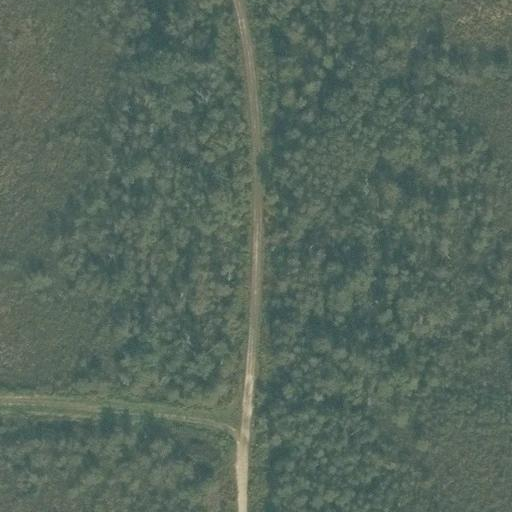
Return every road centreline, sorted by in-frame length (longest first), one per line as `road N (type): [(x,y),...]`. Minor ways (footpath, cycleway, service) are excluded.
road 1 (track): [(236,0),(250,68),(255,172),(244,426)]
road 2 (track): [(0,404),(244,426)]
